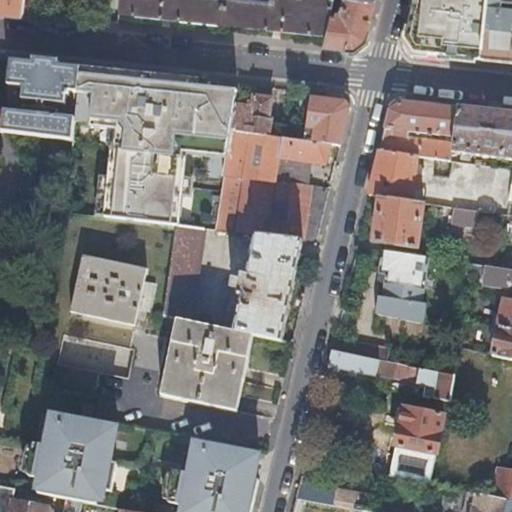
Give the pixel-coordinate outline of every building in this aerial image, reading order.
[(0,0),(0,8),(20,10),(20,0),(0,0)] [(116,0),(115,10),(153,13),(324,30),(329,12),(332,0),(116,0)] [(364,36),(372,0),(343,0),(340,10),(335,9),(334,13),(329,12),(324,30),(320,42),(352,46),(364,36)] [(407,0),(399,39),(410,55),(446,58),(483,61),(487,0),(407,0)] [(511,7),(511,0),(487,0),(483,61),(511,63),(511,13),(500,12),(500,6),(511,7)] [(1,131),(71,139),(73,119),(73,118),(42,114),(43,102),(63,105),(64,96),(76,97),(79,67),(44,63),(9,60),(6,84),(22,86),(20,100),(37,102),(35,114),(3,110),(1,131)] [(79,67),(76,97),(73,118),(73,119),(90,121),(90,126),(116,129),(115,144),(111,143),(103,216),(175,225),(177,225),(185,156),(181,156),(183,143),(226,149),(229,130),(233,104),(235,91),(215,89),(197,88),(198,80),(138,73),(79,67)] [(4,98),(20,100),(22,86),(6,84),(4,98)] [(339,95),(309,92),(301,140),(329,144),(338,145),(348,105),(339,95)] [(233,104),(229,130),(268,135),(271,117),(267,117),(269,102),(260,101),(250,99),(250,106),(233,104)] [(409,201),(415,155),(449,160),(450,152),(455,107),(401,101),(388,110),(379,149),(367,195),(378,197),(409,201)] [(511,159),(511,112),(455,107),(450,152),(459,153),(459,158),(468,159),(469,154),(511,159)] [(226,149),(214,230),(253,235),(300,241),(308,185),(274,181),(277,157),(312,161),(323,163),(329,144),(301,140),(281,137),(268,135),(229,130),(226,149)] [(274,181),(308,185),(312,161),(277,157),(274,181)] [(300,241),(315,242),(328,188),(308,185),(300,241)] [(409,201),(378,197),(373,241),(415,246),(422,203),(409,201)] [(461,219),(462,208),(447,206),(446,217),(461,219)] [(177,225),(175,225),(160,313),(173,316),(188,319),(203,228),(177,225)] [(252,332),(280,338),(300,241),(253,235),(245,272),(240,271),(236,294),(227,292),(220,325),(252,332)] [(424,302),(420,301),(426,256),(380,249),(377,271),(384,272),(381,296),(376,295),(373,312),(421,322),(424,302)] [(148,267),(83,254),(71,310),(134,324),(139,307),(148,309),(155,282),(145,280),(148,267)] [(503,298),(511,299),(511,268),(498,266),(489,265),(484,285),(505,289),(503,298)] [(497,326),(511,328),(511,299),(503,298),(497,326)] [(188,319),(173,316),(158,394),(234,410),(252,332),(220,325),(188,319)] [(491,354),(511,358),(511,328),(497,326),(491,354)] [(59,366),(121,373),(124,343),(62,336),(59,366)] [(330,349),(384,361),(387,348),(369,344),(370,342),(363,340),(363,343),(333,336),(330,349)] [(434,398),(449,401),(453,375),(384,361),(330,349),(326,365),(374,375),(375,370),(436,384),(434,398)] [(435,452),(443,414),(403,405),(395,444),(435,452)] [(41,479),(39,492),(67,497),(81,500),(102,504),(108,505),(115,465),(110,464),(118,425),(54,412),(47,447),(35,445),(29,477),(41,479)] [(255,490),(257,482),(251,480),(257,452),(193,440),(187,474),(174,472),(168,504),(181,506),(179,511),(249,511),(250,510),(253,495),(254,494),(255,490)] [(506,497),(511,497),(511,469),(497,466),(492,494),(506,497)] [(0,511),(50,511),(51,507),(40,504),(41,498),(29,496),(28,502),(12,499),(14,487),(0,484),(0,511)] [(313,486),(311,499),(365,509),(367,496),(313,486)] [(472,511),(476,491),(468,490),(463,511),(472,511)] [(503,511),(506,497),(492,494),(476,491),(472,511),(503,511)] [(63,511),(78,511),(81,500),(67,497),(63,511)] [(311,499),(309,499),(306,511),(337,511),(339,505),(311,499)]
